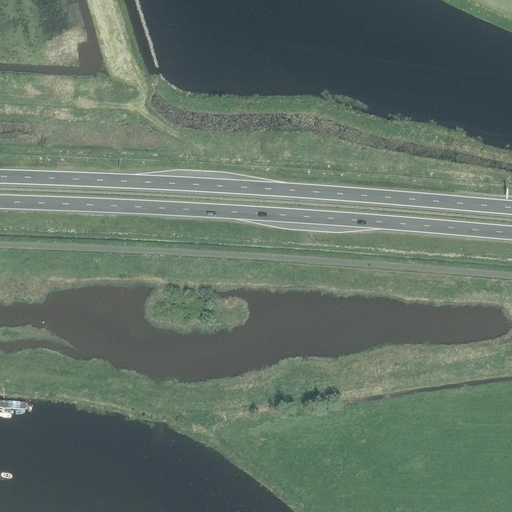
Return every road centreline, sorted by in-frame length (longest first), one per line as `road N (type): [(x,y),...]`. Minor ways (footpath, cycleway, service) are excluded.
road 1 (trunk): [(0,201),(511,233)]
road 2 (trunk): [(511,207),(0,176)]
